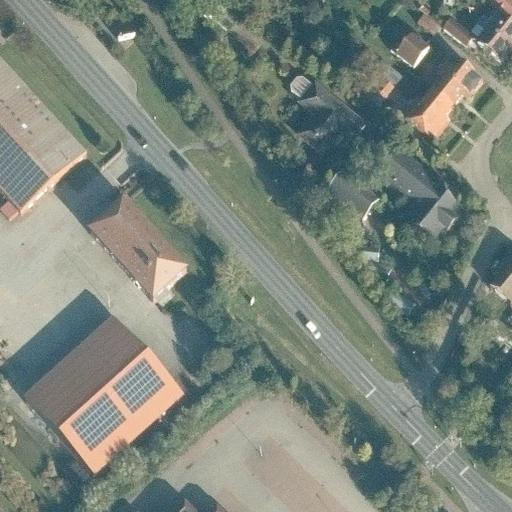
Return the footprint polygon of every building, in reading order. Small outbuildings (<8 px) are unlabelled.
[(511,12),(511,5),(505,0),(488,0),(483,7),(496,18),(503,24),(511,12)] [(511,30),(503,24),(496,18),(475,45),(502,66),(511,52),(511,30)] [(469,38),(452,22),(443,32),(460,47),(469,38)] [(430,56),(414,42),(398,61),(414,75),(430,56)] [(479,88),(446,58),(422,85),(455,115),(479,88)] [(89,165),(0,64),(0,194),(24,222),(89,165)] [(396,114),(429,143),(455,115),(422,85),(396,114)] [(364,131),(315,86),(296,108),(310,121),(293,139),(320,164),(343,139),(351,146),(364,131)] [(448,198),(398,157),(379,181),(429,221),(448,198)] [(385,201),(352,172),(330,198),(363,227),(385,201)] [(435,256),(468,214),(448,198),(429,221),(415,239),(435,256)] [(193,285),(126,207),(94,235),(161,312),(193,285)] [(511,266),(491,292),(511,309),(511,266)] [(191,414),(113,330),(29,413),(100,496),(191,414)] [(219,511),(212,505),(205,511),(193,511),(180,499),(166,511),(132,511),(131,511),(219,511)]
